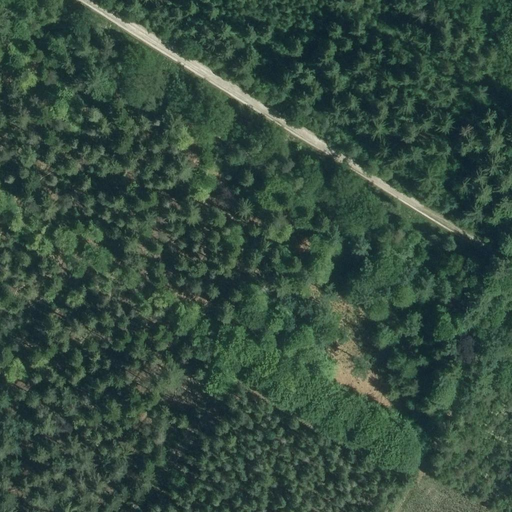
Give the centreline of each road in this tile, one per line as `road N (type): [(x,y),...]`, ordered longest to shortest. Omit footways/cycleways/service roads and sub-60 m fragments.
road 1 (track): [(511,261),(90,0)]
road 2 (track): [(0,212),(411,453)]
